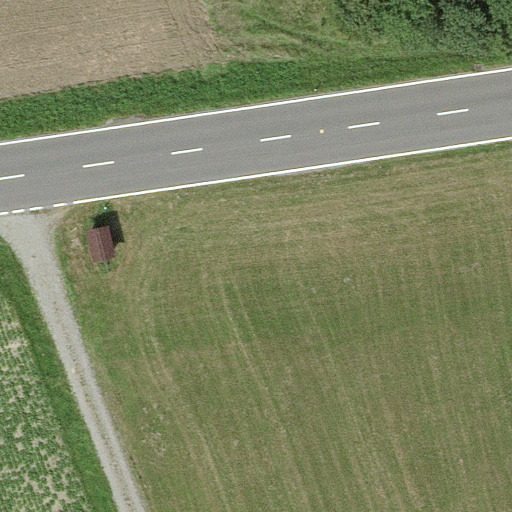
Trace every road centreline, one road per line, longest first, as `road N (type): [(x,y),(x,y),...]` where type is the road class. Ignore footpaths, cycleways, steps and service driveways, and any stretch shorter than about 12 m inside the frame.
road 1 (primary): [(0,189),(511,112)]
road 2 (track): [(145,511),(17,187)]
